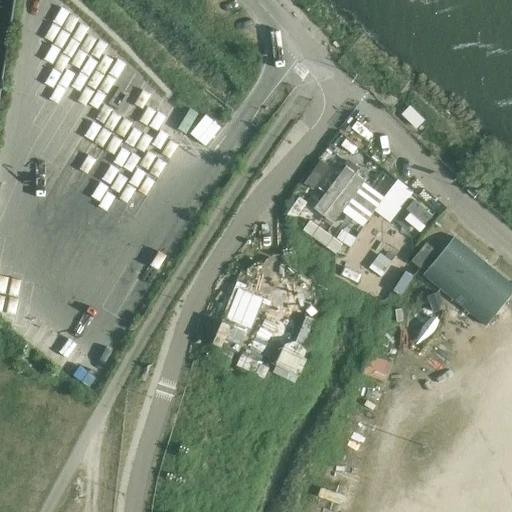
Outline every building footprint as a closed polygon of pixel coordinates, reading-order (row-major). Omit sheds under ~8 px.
[(207,114),(192,133),(207,144),(222,126),(207,114)] [(301,195),(286,214),(340,256),(356,235),(344,225),(340,230),(334,226),(346,212),(363,225),(376,209),(391,221),(415,190),(398,177),(385,195),(370,184),(384,166),(361,148),(315,206),(301,195)] [(403,216),(421,230),(435,213),(416,198),(403,216)] [(423,275),(451,298),(486,326),(504,305),(511,294),(511,285),(454,237),(423,275)] [(426,270),(440,251),(427,242),(413,261),(426,270)] [(235,283),(214,349),(235,356),(243,333),(265,340),(271,324),(256,319),(264,293),(235,283)] [(443,307),(438,292),(428,296),(433,311),(443,307)] [(284,372),(278,385),(291,390),(320,320),(307,315),(296,343),(287,339),(275,368),(284,372)]
